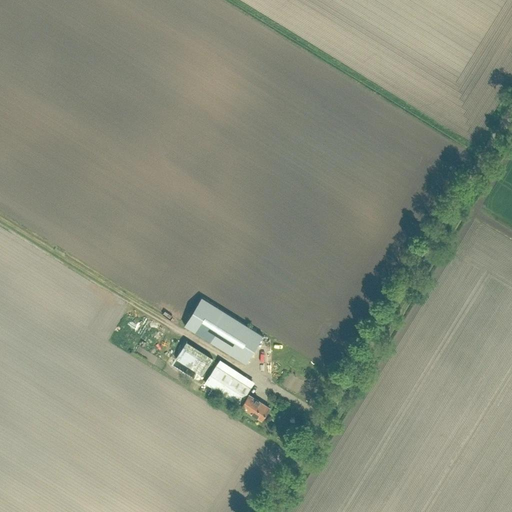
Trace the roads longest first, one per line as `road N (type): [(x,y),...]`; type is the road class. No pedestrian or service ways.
road 1 (tertiary): [(265,511),(511,109)]
road 2 (track): [(0,222),(165,323)]
